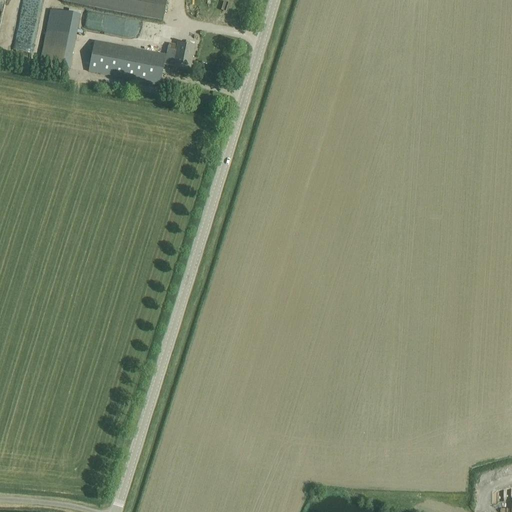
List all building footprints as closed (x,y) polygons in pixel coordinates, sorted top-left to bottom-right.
[(62,0),(62,4),(162,23),(166,0),(62,0)] [(40,65),(69,71),(79,28),(91,31),(93,19),(50,11),(40,65)] [(112,18),(112,28),(124,28),(124,19),(112,18)] [(152,33),(162,36),(164,28),(155,25),(152,33)] [(89,72),(150,84),(160,86),(164,66),(174,68),(189,71),(194,47),(177,43),(177,46),(161,42),(160,44),(134,39),(132,50),(95,42),(89,72)]
